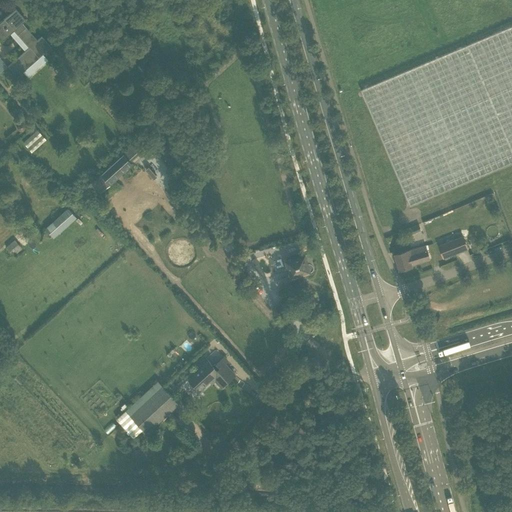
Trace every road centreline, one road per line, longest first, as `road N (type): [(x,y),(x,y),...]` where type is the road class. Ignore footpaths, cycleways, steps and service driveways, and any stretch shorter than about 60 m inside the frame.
road 1 (primary): [(266,0),(354,303)]
road 2 (primary): [(379,296),(292,0)]
road 3 (unclassified): [(321,349),(200,477)]
road 4 (primary): [(370,372),(409,511)]
road 5 (residential): [(511,250),(379,296)]
road 6 (primary): [(444,511),(404,380)]
